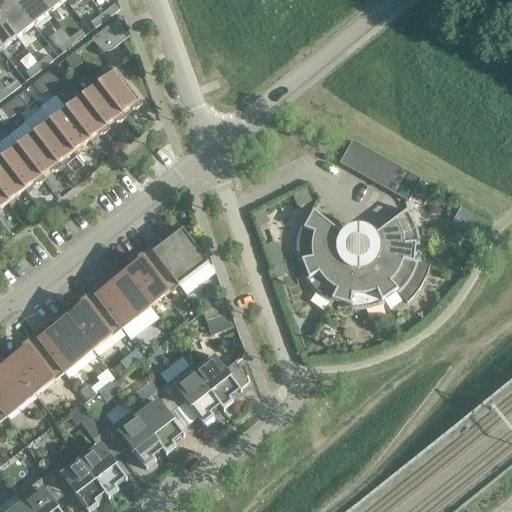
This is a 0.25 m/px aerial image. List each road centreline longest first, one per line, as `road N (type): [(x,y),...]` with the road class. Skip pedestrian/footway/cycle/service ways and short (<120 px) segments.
road 1 (residential): [(151,511),(286,404),(294,368),(210,159)]
road 2 (unknown): [(511,320),(310,511)]
road 3 (residential): [(0,320),(210,159)]
road 4 (unclassified): [(393,0),(210,159)]
road 5 (residential): [(210,159),(150,0)]
